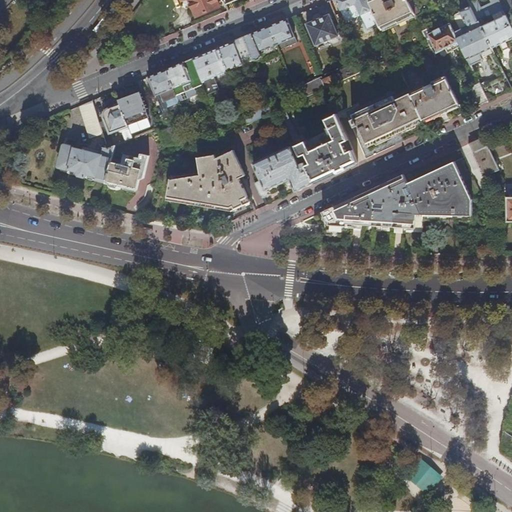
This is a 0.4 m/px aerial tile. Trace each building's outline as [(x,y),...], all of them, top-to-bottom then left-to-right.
[(220,6),(217,0),(181,0),(182,0),(190,0),(198,16),(199,15),(220,6)] [(336,0),(337,2),(340,9),(341,10),(347,8),(350,13),(358,10),(361,15),(367,13),(373,10),(368,0),(336,0)] [(368,0),(373,10),(374,13),(378,21),(380,26),(411,93),(424,121),(442,114),(460,105),(425,36),(423,31),(408,2),(407,0),(368,0)] [(471,7),(479,22),(486,19),(477,0),(470,4),(471,7)] [(511,0),(499,0),(504,11),(511,7),(511,0)] [(334,11),(340,9),(337,2),(331,4),(334,11)] [(462,29),(470,26),(479,22),(471,7),(460,12),(461,13),(455,15),(455,18),(460,30),(462,29)] [(495,20),(482,27),(493,48),(511,39),(511,26),(507,15),(503,17),(501,12),(493,16),(495,20)] [(372,23),(378,21),(374,13),(368,15),(372,23)] [(318,19),(307,24),(316,46),(341,35),(337,24),(334,25),(329,14),(318,19)] [(278,22),(270,26),(278,44),(286,41),(295,37),(288,18),(278,22)] [(442,56),(462,47),(454,32),(448,18),(423,31),(425,36),(428,34),(437,52),(439,52),(442,56)] [(505,95),(511,91),(511,87),(493,48),(482,27),(479,22),(470,26),(472,31),(465,35),(462,29),(460,30),(454,32),(462,47),(471,66),(482,61),(480,55),(483,53),(486,59),(487,59),(488,58),(504,92),(505,95)] [(256,31),(245,36),(254,60),(262,56),(264,59),(281,52),(280,50),(278,44),(270,26),(256,31)] [(231,42),(219,47),(228,71),(254,60),(245,36),(231,42)] [(288,46),(286,41),(278,44),(280,50),(288,46)] [(205,53),(194,57),(203,81),(228,71),(219,47),(205,53)] [(294,56),(286,57),(289,72),(296,70),(294,56)] [(179,64),(166,69),(174,88),(176,94),(183,92),(180,85),(192,80),(193,83),(194,84),(197,84),(203,81),(194,57),(179,64)] [(168,90),(174,88),(166,69),(154,74),(148,76),(156,95),(158,99),(163,97),(164,100),(171,97),(168,90)] [(327,78),(323,80),(326,87),(326,88),(341,82),(337,73),(334,75),(332,71),(325,74),(327,78)] [(312,93),(326,87),(323,80),(321,75),(313,79),(315,84),(310,86),(312,93)] [(485,77),(478,80),(489,102),(499,98),(489,78),(486,79),(485,77)] [(203,84),(203,81),(197,84),(194,84),(193,83),(192,80),(180,85),(183,92),(203,84)] [(477,86),(472,88),(479,101),(484,98),(477,86)] [(119,101),(121,104),(128,124),(149,117),(141,93),(130,97),(119,101)] [(425,122),(424,121),(411,93),(395,101),(393,96),(352,115),(354,120),(352,121),(355,128),(359,126),(362,133),(361,133),(368,148),(369,148),(368,146),(371,144),(407,128),(408,130),(413,127),(425,122)] [(102,131),(98,118),(92,100),(80,105),(89,135),(98,132),(102,131)] [(109,131),(103,133),(105,139),(107,147),(108,147),(116,144),(112,132),(120,129),(121,132),(130,129),(128,124),(121,104),(111,108),(109,109),(107,110),(105,112),(104,114),(104,117),(109,131)] [(248,124),(274,112),(271,105),(245,117),(248,124)] [(353,150),(348,152),(343,142),(348,140),(337,113),(326,118),(329,126),(328,127),(331,134),(331,135),(333,135),(334,138),(332,139),(331,141),(321,146),(319,143),(318,144),(319,147),(312,150),(307,140),(306,141),(303,135),(299,137),(284,107),(279,110),(305,162),(315,183),(327,177),(346,168),(358,163),(353,150)] [(165,144),(175,143),(173,132),(169,131),(164,132),(161,135),(165,144)] [(485,175),(499,169),(486,141),(484,137),(470,144),(485,175)] [(353,150),(348,140),(343,142),(348,152),(353,150)] [(111,161),(116,144),(108,147),(107,147),(104,147),(102,155),(99,154),(100,151),(84,147),(83,150),(65,145),(64,146),(59,165),(60,166),(69,168),(68,172),(76,174),(106,182),(111,161)] [(296,191),(315,183),(305,162),(300,165),(291,146),(254,163),(261,177),(262,180),(258,182),(256,183),(261,194),(263,195),(266,194),(268,191),(267,189),(288,180),(290,179),(296,191)] [(236,209),(251,201),(240,178),(247,175),(234,150),(218,158),(216,155),(199,157),(200,172),(172,176),(168,197),(174,198),(209,204),(231,207),(234,206),(236,209)] [(121,164),(111,161),(106,182),(132,189),(137,190),(139,180),(143,179),(150,156),(142,154),(141,159),(137,158),(136,160),(129,158),(130,156),(123,154),(121,164)] [(484,200),(464,157),(439,169),(408,183),(422,214),(459,215),(473,215),(473,200),(484,200)] [(387,252),(422,254),(424,219),(422,214),(408,183),(404,174),(353,198),(314,216),(329,247),(345,248),(355,249),(387,252)] [(209,351),(199,348),(197,357),(206,360),(209,351)] [(438,476),(422,460),(409,475),(411,479),(424,490),(428,491),(438,480),(438,476)]
